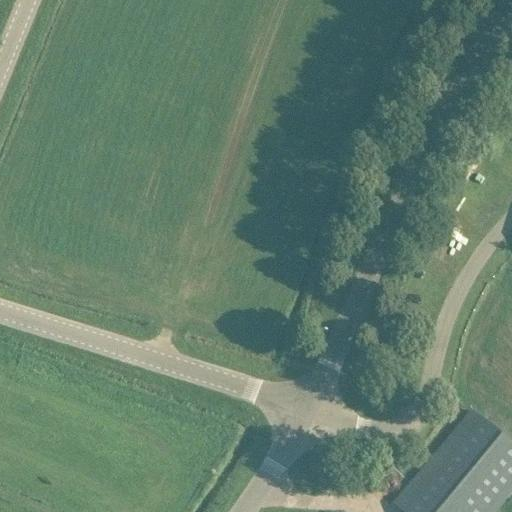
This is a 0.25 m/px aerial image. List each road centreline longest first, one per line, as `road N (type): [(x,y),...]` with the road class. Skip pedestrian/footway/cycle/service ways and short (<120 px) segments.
road 1 (unclassified): [(302,405),(420,151),(511,2)]
road 2 (unknown): [(371,0),(158,356)]
road 3 (residential): [(302,405),(370,428),(416,413),(456,288),(511,216)]
road 4 (unclassified): [(302,405),(0,305)]
road 5 (unclassified): [(238,511),(302,405)]
